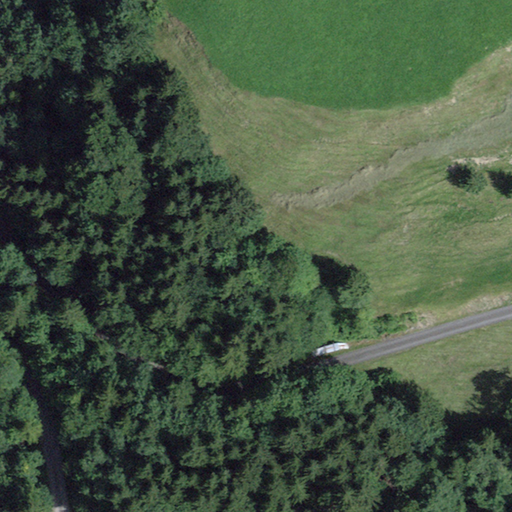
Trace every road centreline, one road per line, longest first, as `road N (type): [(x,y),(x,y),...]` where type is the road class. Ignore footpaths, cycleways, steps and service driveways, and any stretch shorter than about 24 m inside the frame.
road 1 (track): [(511,309),(214,390),(167,376),(28,270),(0,232)]
road 2 (track): [(0,330),(35,386),(63,511)]
